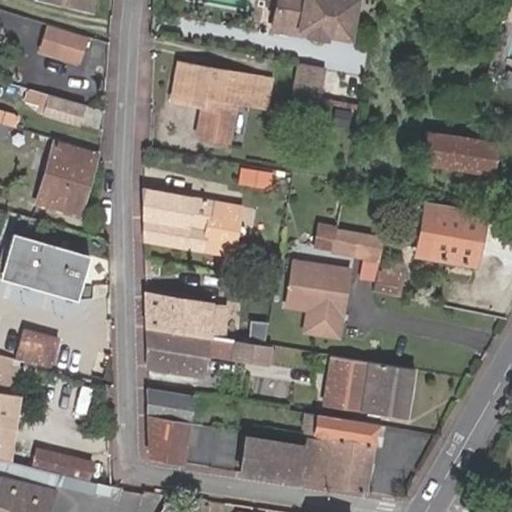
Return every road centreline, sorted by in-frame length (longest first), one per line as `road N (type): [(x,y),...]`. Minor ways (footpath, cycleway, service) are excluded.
road 1 (residential): [(407,511),(134,463),(131,172),(140,0)]
road 2 (secondary): [(511,364),(426,511)]
